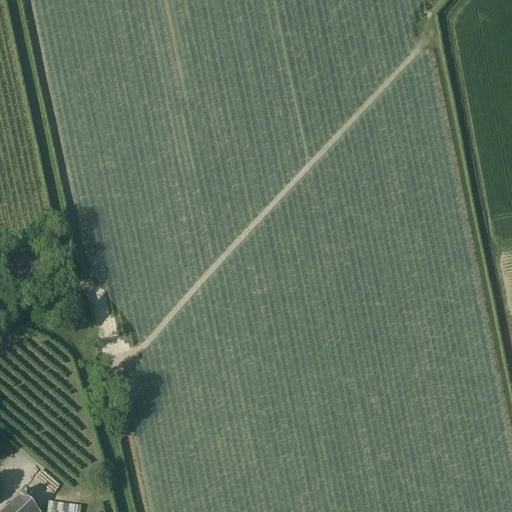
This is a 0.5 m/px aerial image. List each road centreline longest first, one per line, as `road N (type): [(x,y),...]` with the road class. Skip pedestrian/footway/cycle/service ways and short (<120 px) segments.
road 1 (track): [(112,361),(139,349),(424,43)]
road 2 (track): [(0,290),(15,282),(89,286),(99,296),(112,361)]
road 3 (track): [(112,361),(141,511)]
